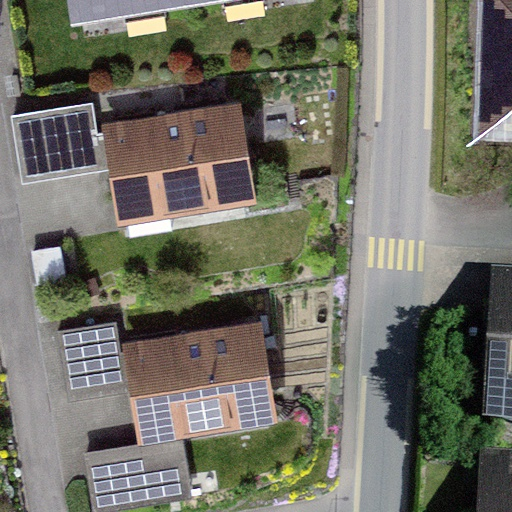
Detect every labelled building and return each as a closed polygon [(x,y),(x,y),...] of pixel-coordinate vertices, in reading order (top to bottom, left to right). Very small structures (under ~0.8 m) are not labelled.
[(76,0),(78,10),(123,3),(122,0),(76,0)] [(511,0),(487,0),(484,133),(511,133),(511,0)] [(13,116),(22,175),(100,162),(90,103),(13,116)] [(112,130),(126,213),(244,194),(231,111),(112,130)] [(511,312),(501,312),(495,409),(511,409),(511,312)] [(57,331),(67,390),(124,381),(115,321),(57,331)] [(133,349),(147,432),(265,413),(252,330),(133,349)] [(86,455),(94,511),(149,502),(141,447),(86,455)] [(511,511),(511,453),(492,452),(488,511),(511,511)]
